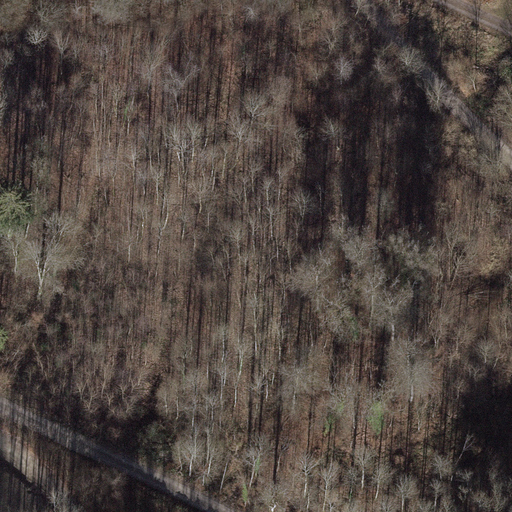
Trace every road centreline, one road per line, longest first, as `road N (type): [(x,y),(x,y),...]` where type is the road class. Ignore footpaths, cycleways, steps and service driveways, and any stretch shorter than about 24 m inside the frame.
road 1 (track): [(0,404),(231,511)]
road 2 (track): [(365,0),(511,158)]
